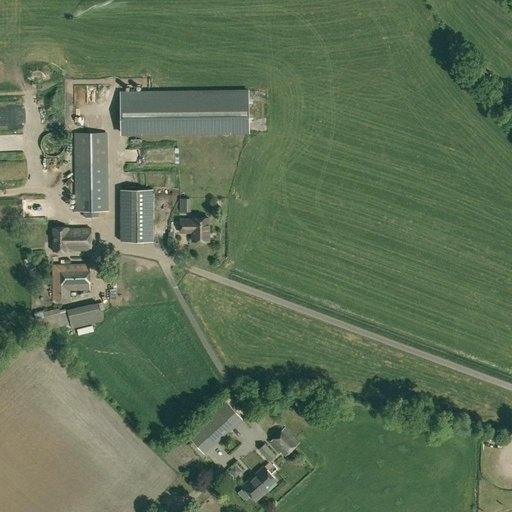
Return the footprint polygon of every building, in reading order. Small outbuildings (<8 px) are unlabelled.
[(248,90),(121,92),(121,133),(249,131),(248,90)] [(107,211),(107,133),(75,133),(76,211),(85,211),(85,217),(98,217),(98,211),(107,211)] [(56,170),(48,173),(53,184),(61,180),(56,170)] [(121,190),(121,241),(152,241),(152,190),(121,190)] [(185,209),(193,209),(192,196),(184,196),(185,209)] [(209,240),(208,218),(192,218),(192,219),(180,219),(180,232),(193,232),(193,240),(209,240)] [(68,229),(68,227),(53,228),(53,251),(68,251),(74,251),(74,250),(91,250),(90,229),(68,229)] [(70,289),(90,288),(89,263),(52,265),(54,299),(71,299),(70,289)] [(66,327),(105,320),(102,304),(63,310),(66,327)] [(241,419),(225,401),(188,436),(204,453),(241,419)] [(285,428),(271,442),(285,456),(299,442),(285,428)] [(276,456),(264,444),(259,449),(270,461),(276,456)] [(239,476),(246,469),(238,462),(232,469),(239,476)] [(277,480),(265,467),(243,487),(257,501),(269,490),(268,489),(277,480)]
